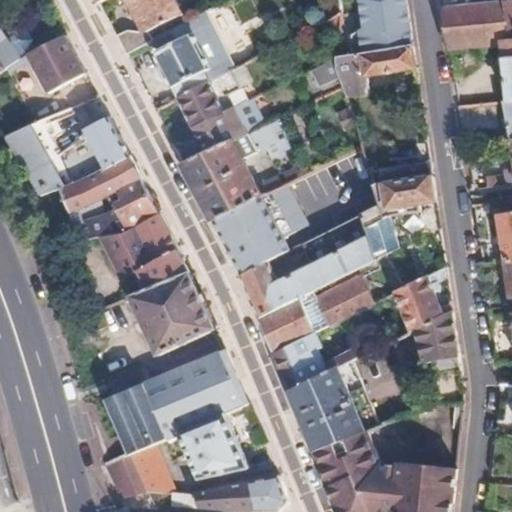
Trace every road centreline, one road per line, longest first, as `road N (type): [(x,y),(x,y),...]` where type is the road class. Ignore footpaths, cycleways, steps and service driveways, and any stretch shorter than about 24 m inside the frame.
road 1 (residential): [(62,0),(207,272),(307,511)]
road 2 (residential): [(420,0),(479,399),(468,511)]
road 3 (secondary): [(0,295),(65,511)]
